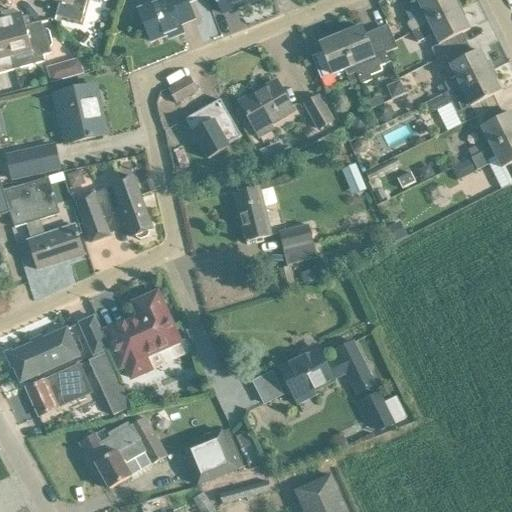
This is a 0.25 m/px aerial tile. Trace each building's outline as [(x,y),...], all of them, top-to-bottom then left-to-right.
[(87,0),(50,0),(60,3),(56,16),(81,23),(87,0)] [(159,0),(160,2),(138,11),(144,23),(151,42),(182,30),(180,25),(195,19),(187,0),(159,0)] [(216,0),(222,14),(256,0),(216,0)] [(413,33),(459,9),(454,0),(426,0),(419,3),(424,14),(408,22),(413,33)] [(470,29),(459,9),(413,33),(418,42),(434,34),(440,44),(431,48),(437,59),(445,55),(468,44),(462,33),(470,29)] [(1,16),(1,17),(15,69),(15,70),(45,62),(44,56),(52,54),(50,48),(51,48),(53,44),(49,32),(46,30),(44,30),(42,22),(30,25),(28,17),(24,18),(22,13),(18,14),(17,12),(13,10),(3,12),(1,16)] [(0,18),(0,73),(15,69),(1,17),(1,16),(1,17),(1,19),(0,18)] [(398,49),(388,25),(377,29),(387,53),(398,49)] [(362,27),(341,35),(361,85),(372,80),(371,76),(382,71),(380,66),(391,62),(387,53),(377,29),(365,34),(362,27)] [(361,85),(341,35),(320,44),(323,52),(312,56),(321,80),(345,70),(353,88),(361,85)] [(473,54),(468,44),(445,55),(456,78),(438,87),(442,95),(423,105),(491,71),(480,51),(473,54)] [(68,62),(64,69),(67,79),(84,74),(80,58),(68,62)] [(462,125),(476,117),(499,106),(493,95),(501,92),(491,71),(423,105),(428,116),(451,103),(462,125)] [(190,78),(168,90),(177,104),(198,92),(190,78)] [(293,112),(277,83),(264,90),(265,91),(257,96),(256,94),(241,103),(257,132),(293,112)] [(54,95),(57,111),(62,110),(70,143),(84,140),(103,136),(96,102),(100,101),(96,86),(54,95)] [(380,96),(368,102),(371,109),(383,103),(380,96)] [(318,129),(332,121),(318,97),(305,105),(318,129)] [(217,100),(185,118),(209,160),(229,148),(228,145),(240,138),(217,100)] [(378,121),(385,123),(391,121),(394,114),(391,108),(385,105),(378,108),(376,114),(378,121)] [(473,148),(476,155),(477,156),(511,138),(511,113),(504,116),(499,106),(476,117),(488,140),(473,148)] [(511,138),(477,156),(476,155),(450,168),(457,181),(477,170),(489,164),(488,161),(496,157),(510,185),(511,183),(511,138)] [(354,144),(354,151),(359,155),(365,154),(369,150),(369,143),(364,139),(358,140),(354,144)] [(13,180),(60,169),(54,146),(8,156),(13,180)] [(290,147),(283,150),(286,159),(294,155),(290,147)] [(365,174),(370,182),(400,167),(396,158),(365,174)] [(355,164),(341,170),(346,181),(360,175),(355,164)] [(81,171),(67,175),(71,189),(85,185),(81,171)] [(49,177),(3,190),(10,214),(14,228),(60,214),(51,184),(66,180),(63,172),(49,176),(49,177)] [(410,173),(398,179),(402,189),(415,182),(410,173)] [(113,186),(95,193),(94,192),(75,199),(91,243),(111,236),(103,215),(116,211),(121,225),(127,224),(132,237),(153,230),(134,177),(112,185),(113,186)] [(0,217),(10,214),(3,190),(0,181),(0,217)] [(250,244),(249,242),(272,236),(260,187),(234,193),(247,245),(250,244)] [(381,189),(374,193),(379,202),(386,198),(387,200),(390,199),(386,191),(383,193),(381,189)] [(400,221),(387,228),(395,244),(408,237),(400,221)] [(308,226),(279,234),(284,251),(313,243),(308,226)] [(84,255),(79,238),(75,228),(30,243),(39,271),(63,263),(62,259),(82,252),(83,256),(84,255)] [(379,237),(367,244),(373,253),(385,247),(379,237)] [(290,268),(277,272),(282,290),(295,286),(290,268)] [(314,271),(301,274),(304,284),(316,281),(314,271)] [(130,321),(105,331),(121,368),(126,366),(132,379),(151,370),(146,357),(148,356),(180,342),(158,293),(133,304),(140,318),(130,323),(130,321)] [(109,349),(103,335),(94,317),(80,323),(94,356),(109,349)] [(29,337),(30,339),(7,350),(17,373),(19,371),(23,380),(20,381),(21,382),(79,356),(64,324),(41,335),(40,332),(29,337)] [(289,385),(296,401),(347,377),(356,396),(375,387),(362,361),(354,343),(336,352),(340,359),(326,365),(318,349),(280,367),(289,385)] [(89,361),(114,416),(132,407),(107,353),(89,361)] [(39,417),(92,393),(80,365),(26,389),(39,417)] [(192,379),(187,391),(198,396),(203,385),(192,379)] [(406,418),(396,398),(365,413),(375,433),(406,418)] [(167,457),(153,431),(145,418),(130,427),(128,423),(108,434),(110,438),(101,443),(96,435),(80,443),(93,467),(96,465),(109,489),(127,480),(167,457)] [(224,431),(223,430),(182,446),(198,486),(244,467),(229,429),(224,431)] [(246,433),(236,437),(242,450),(252,446),(246,433)] [(348,511),(332,473),(294,490),(303,511),(348,511)] [(267,482),(220,494),(223,505),(270,492),(267,482)]
